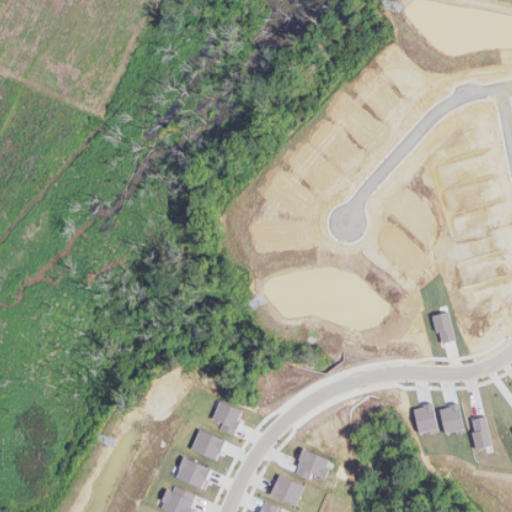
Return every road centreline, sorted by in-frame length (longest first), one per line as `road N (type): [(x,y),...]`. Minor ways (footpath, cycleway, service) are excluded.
road 1 (residential): [(227,511),(269,435),(324,388),(380,375),(467,375),(511,346),(511,169),(502,112),(511,96)]
road 2 (residential): [(348,219),(438,113),(481,92),(511,89)]
